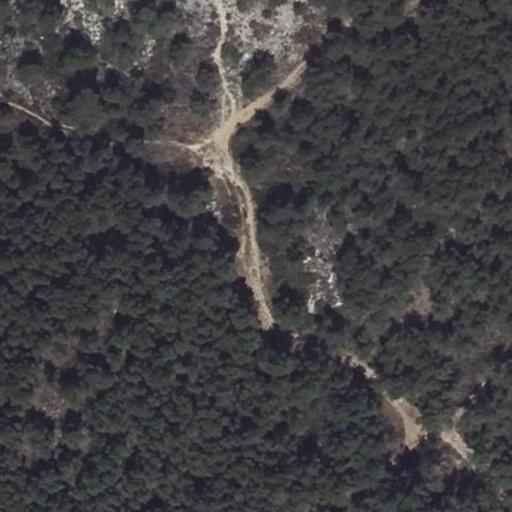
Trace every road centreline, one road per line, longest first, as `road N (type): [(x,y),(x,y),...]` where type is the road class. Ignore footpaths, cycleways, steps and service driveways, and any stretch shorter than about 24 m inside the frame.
road 1 (track): [(317,511),(377,475),(406,448),(410,428),(393,395),(363,369),(300,341),(262,305),(251,229),(223,156),(233,126),(309,55),(423,0)]
road 2 (track): [(0,101),(78,130),(196,144),(223,156)]
road 3 (track): [(511,361),(494,368),(452,424),(406,448)]
